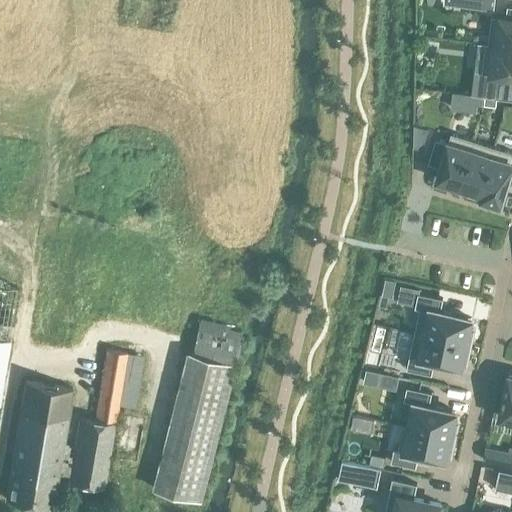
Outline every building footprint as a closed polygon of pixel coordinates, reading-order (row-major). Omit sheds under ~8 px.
[(511,1),(501,0),(495,45),(511,47),(511,1)] [(85,63),(88,44),(69,41),(66,59),(85,63)] [(491,77),(489,90),(511,92),(511,47),(495,45),(491,77)] [(453,92),(451,107),(476,111),(477,104),(482,105),(483,96),(471,94),(453,92)] [(485,96),(484,105),(496,106),(497,97),(485,96)] [(414,125),(413,147),(421,150),(428,130),(414,125)] [(436,139),(429,162),(441,167),(437,179),(459,186),(470,149),(448,143),(436,139)] [(470,149),(459,186),(477,191),(479,192),(491,156),(470,149)] [(477,191),(476,196),(500,203),(511,163),(511,162),(491,156),(479,192),(477,191)] [(36,302),(151,315),(153,293),(210,300),(214,268),(164,262),(166,242),(126,237),(124,257),(155,260),(153,280),(40,266),(36,302)] [(385,277),(381,292),(394,295),(398,280),(385,277)] [(428,295),(425,308),(434,310),(429,335),(471,344),(476,322),(471,321),(472,318),(450,313),(452,301),(428,295)] [(202,499),(244,329),(201,318),(191,352),(158,488),(202,499)] [(415,357),(412,370),(436,375),(439,363),(461,367),(462,364),(466,365),(471,344),(429,335),(424,359),(415,357)] [(79,417),(68,484),(104,489),(126,352),(105,349),(93,419),(79,417)] [(366,369),(364,382),(377,385),(380,372),(366,369)] [(511,375),(502,417),(511,419),(511,375)] [(53,507),(73,388),(24,380),(5,499),(53,507)] [(413,388),(410,401),(419,403),(413,427),(455,436),(460,414),(461,412),(434,406),(436,393),(413,388)] [(399,450),(396,462),(421,467),(423,455),(445,460),(446,457),(451,458),(455,436),(413,427),(408,452),(399,450)] [(372,454),(370,464),(383,467),(385,458),(372,454)] [(342,460),(339,479),(377,487),(381,468),(342,460)] [(511,471),(503,470),(500,483),(511,485),(511,471)] [(399,495),(395,511),(439,511),(441,504),(423,500),(426,487),(402,482),(399,495)]
